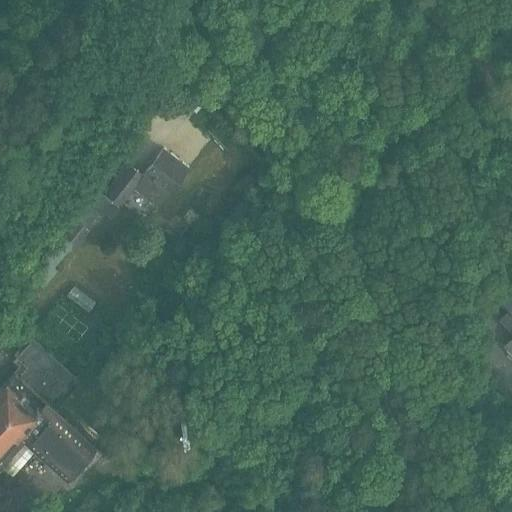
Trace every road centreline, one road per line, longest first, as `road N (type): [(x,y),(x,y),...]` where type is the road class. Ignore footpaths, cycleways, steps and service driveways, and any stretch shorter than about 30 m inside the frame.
road 1 (residential): [(190,0),(0,158)]
road 2 (residential): [(511,91),(421,0)]
